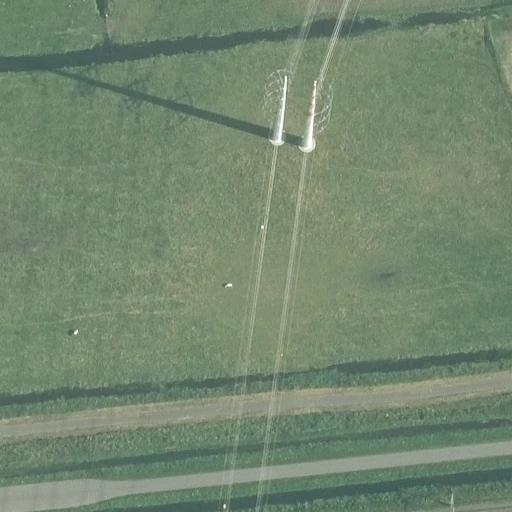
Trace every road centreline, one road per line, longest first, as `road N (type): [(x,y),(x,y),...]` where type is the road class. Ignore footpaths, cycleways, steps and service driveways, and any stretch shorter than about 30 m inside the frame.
road 1 (unclassified): [(0,503),(511,449)]
road 2 (unknown): [(511,402),(0,456)]
